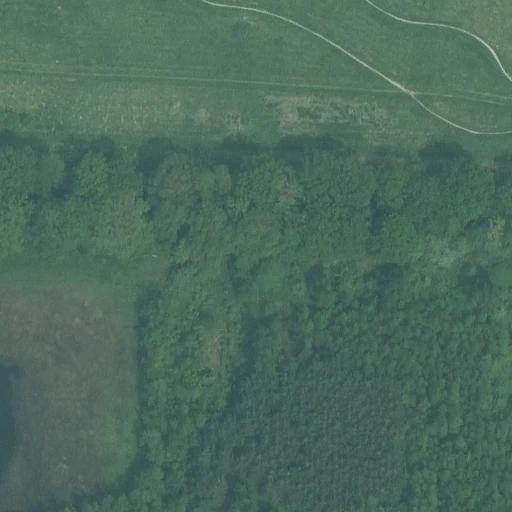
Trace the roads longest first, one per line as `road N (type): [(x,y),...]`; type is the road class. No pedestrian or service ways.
road 1 (track): [(511,147),(0,127)]
road 2 (track): [(511,185),(0,169)]
road 3 (track): [(0,62),(397,86)]
